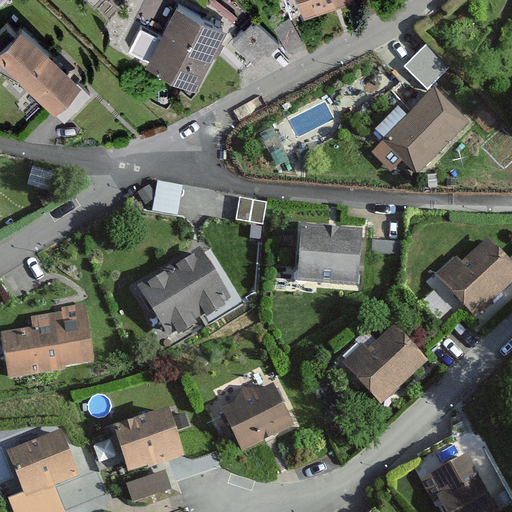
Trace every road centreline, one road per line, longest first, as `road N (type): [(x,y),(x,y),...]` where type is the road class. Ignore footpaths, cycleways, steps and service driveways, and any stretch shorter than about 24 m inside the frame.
road 1 (residential): [(431,0),(277,84),(0,261)]
road 2 (residential): [(511,332),(368,468),(294,511)]
